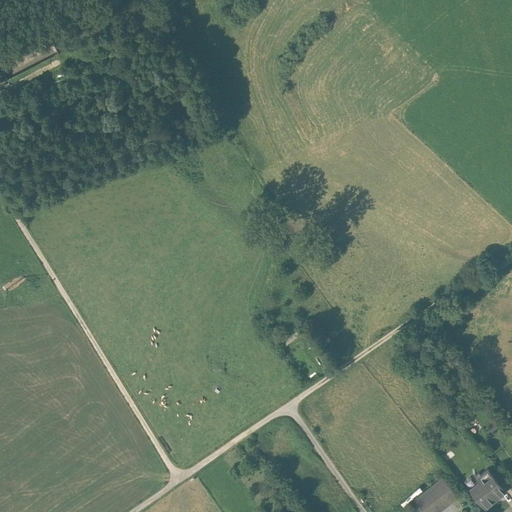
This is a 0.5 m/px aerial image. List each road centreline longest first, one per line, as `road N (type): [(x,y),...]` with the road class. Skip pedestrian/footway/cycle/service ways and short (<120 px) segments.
road 1 (track): [(178,481),(0,193)]
road 2 (track): [(287,407),(511,260)]
road 3 (track): [(136,511),(287,407)]
road 4 (track): [(361,511),(287,407)]
